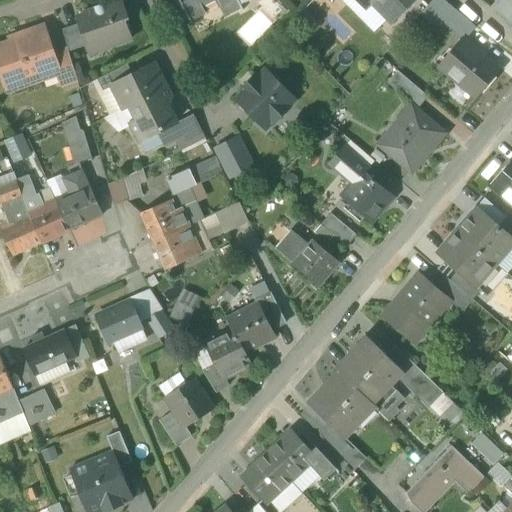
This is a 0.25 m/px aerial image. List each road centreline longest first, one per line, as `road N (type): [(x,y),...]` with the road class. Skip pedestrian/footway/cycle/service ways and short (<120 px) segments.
road 1 (residential): [(511,107),(169,511)]
road 2 (residential): [(118,255),(0,310)]
